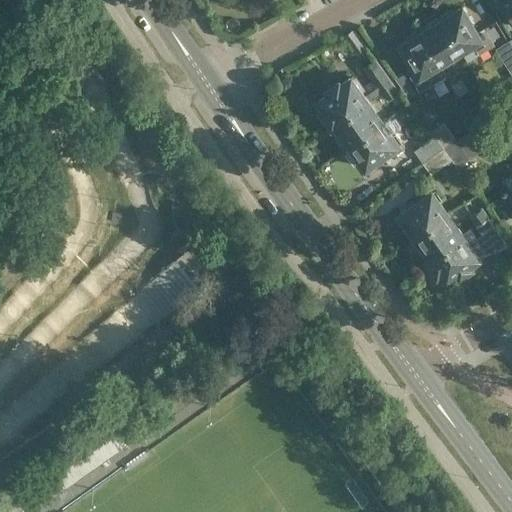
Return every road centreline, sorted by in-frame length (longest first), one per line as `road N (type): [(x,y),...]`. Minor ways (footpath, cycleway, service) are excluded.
road 1 (tertiary): [(418,381),(208,84)]
road 2 (residential): [(208,84),(358,0)]
road 3 (tertiary): [(511,499),(418,381)]
